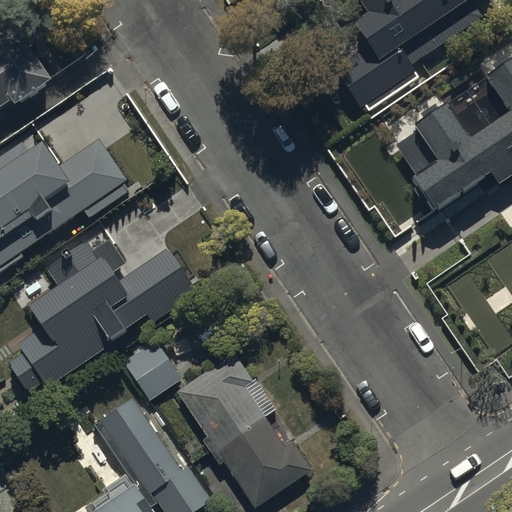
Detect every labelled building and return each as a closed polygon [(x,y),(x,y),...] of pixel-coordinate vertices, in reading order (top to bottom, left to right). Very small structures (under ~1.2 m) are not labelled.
[(339,0),(336,2),(363,40),(331,63),(364,111),(368,108),(372,114),(421,80),(414,70),(484,22),(475,8),(486,0),(339,0)] [(0,121),(13,113),(18,121),(55,96),(10,29),(0,35),(0,121)] [(511,74),(493,88),(511,116),(511,123),(472,150),(450,117),(400,150),(426,188),(420,192),(439,221),(496,183),(502,193),(511,186),(511,74)] [(0,273),(130,189),(102,145),(61,172),(49,154),(34,164),(26,151),(0,167),(0,273)] [(511,240),(473,267),(507,316),(511,312),(511,240)] [(201,299),(171,252),(121,284),(115,276),(126,269),(112,246),(94,258),(84,242),(43,269),(60,295),(28,315),(40,334),(18,348),(24,358),(12,366),(31,396),(49,385),(53,391),(132,341),(128,335),(150,321),(155,328),(201,299)] [(183,386),(158,348),(129,368),(155,405),(183,386)] [(236,361),(179,400),(208,443),(204,446),(220,470),(225,467),(256,511),(260,511),(313,476),(294,448),(286,454),(268,426),(282,417),(259,384),(254,387),(236,361)] [(183,478),(135,406),(102,429),(152,504),(155,502),(161,511),(206,511),(212,508),(189,474),(183,478)] [(0,511),(26,511),(29,510),(0,468),(0,511)] [(145,511),(126,484),(105,499),(107,503),(94,511),(145,511)]
